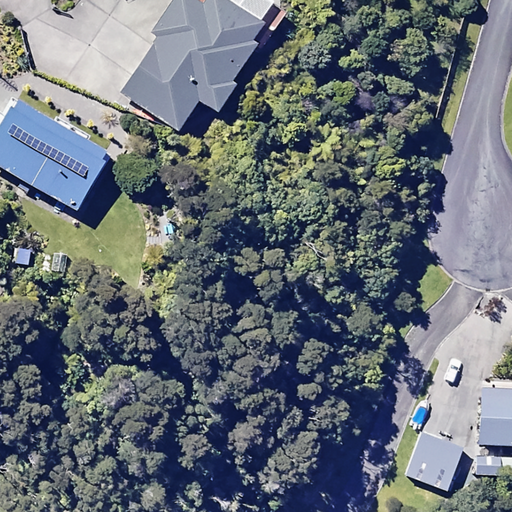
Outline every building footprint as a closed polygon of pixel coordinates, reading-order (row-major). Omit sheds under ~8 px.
[(173,0),(150,34),(158,39),(122,91),(176,129),(197,99),(214,110),(279,17),(255,0),(173,0)] [(108,155),(15,101),(0,127),(0,168),(75,212),(108,155)] [(59,250),(42,249),(41,280),(58,281),(59,250)] [(511,446),(511,389),(479,389),(477,445),(511,446)] [(461,448),(420,435),(406,480),(448,492),(461,448)] [(501,457),(471,456),(470,479),(501,479),(501,457)]
